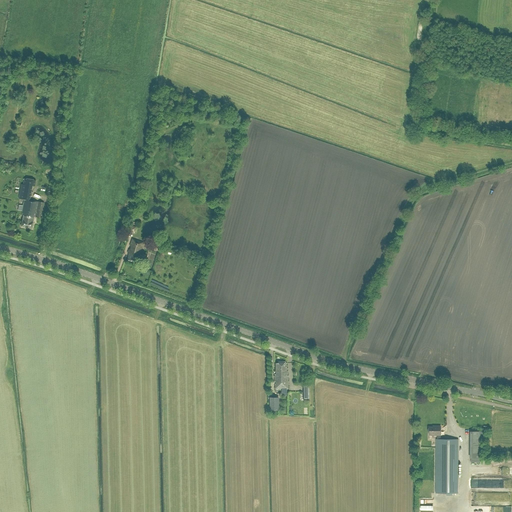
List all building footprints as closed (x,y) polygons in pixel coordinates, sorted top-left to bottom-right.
[(22,215),(23,215),(21,226),(32,228),(34,216),(42,218),(44,203),(30,201),(32,186),(34,186),(35,181),(24,179),(23,185),(21,184),(19,199),(23,199),(23,200),(24,201),(22,213),(23,213),(22,215)] [(128,252),(129,253),(127,260),(135,262),(137,256),(139,256),(143,242),(132,239),(130,245),(131,246),(130,249),(129,249),(128,252)] [(275,389),(288,389),(288,377),(289,377),(289,376),(288,376),(288,371),(286,371),(286,363),(276,363),(276,375),(274,375),(274,382),(275,382),(275,385),(275,389)] [(270,410),(278,410),(278,398),(269,398),(269,399),(270,408),(270,410)] [(441,435),(441,426),(433,426),(433,427),(429,427),(429,435),(437,435),(437,439),(436,493),(457,493),(458,439),(441,439),(441,435)] [(471,431),(471,458),(480,458),(480,431),(471,431)]
